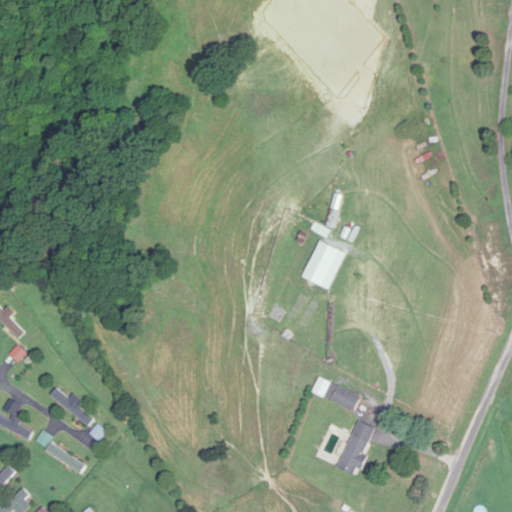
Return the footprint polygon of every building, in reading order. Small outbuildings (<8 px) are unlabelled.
[(28,333),(1,306),(0,307),(0,319),(21,340),(28,333)] [(359,412),(365,396),(331,383),(325,399),(359,412)] [(53,396),(91,428),(97,420),(59,389),(53,396)] [(36,431),(0,414),(0,424),(32,439),(36,431)] [(341,469),(360,477),(379,429),(360,421),(341,469)] [(88,466),(53,444),(49,452),(84,473),(88,466)] [(0,478),(0,492),(18,473),(12,467),(0,478)] [(15,511),(32,495),(26,489),(2,511),(15,511)]
